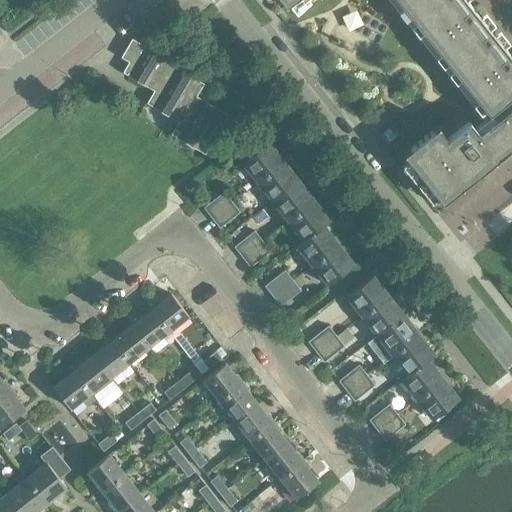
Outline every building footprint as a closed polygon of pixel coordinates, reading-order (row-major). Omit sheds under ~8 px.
[(279,0),(285,6),(293,0),(382,0),(445,78),(475,116),(469,122),(447,139),(437,126),(403,154),(442,203),(483,170),(511,147),(511,57),(466,0),(279,0)] [(179,52),(145,32),(134,51),(130,48),(125,57),(129,59),(122,72),(154,90),(146,103),(178,121),(171,134),(205,153),(228,114),(196,96),(204,83),(172,64),(179,52)] [(399,134),(391,125),(380,134),(387,143),(399,134)] [(269,141),(240,163),(256,183),(284,161),(269,141)] [(300,180),(284,161),(256,183),(271,202),(300,180)] [(315,200),(300,180),(271,202),(286,222),(315,200)] [(211,218),(232,201),(224,191),(203,207),(211,218)] [(323,225),(330,219),(315,200),(286,222),(301,240),(295,245),(295,246),(323,225)] [(211,218),(219,228),(240,212),(232,201),(211,218)] [(338,244),(323,225),(295,246),(311,266),(338,244)] [(241,257),(262,241),(254,230),(233,246),(241,257)] [(241,257),(249,267),(270,251),(262,241),(241,257)] [(354,264),(338,244),(311,266),(326,286),(354,264)] [(272,296),(293,280),(285,270),(264,285),(272,296)] [(373,275),(345,297),(361,317),(389,295),(373,275)] [(272,296),(280,306),(301,290),(293,280),(272,296)] [(149,307),(169,332),(189,316),(171,293),(155,306),(153,303),(149,307)] [(376,336),(404,314),(389,295),(361,317),(376,336)] [(147,312),(131,324),(149,347),(169,332),(149,307),(145,309),(147,312)] [(419,334),(404,314),(376,336),(391,356),(419,334)] [(131,324),(116,336),(114,334),(110,337),(130,363),(149,347),(131,324)] [(315,352),(336,335),(328,325),(307,341),(315,352)] [(434,353),(419,334),(391,356),(406,375),(399,379),(400,380),(428,359),(434,353)] [(315,352),(324,362),(344,346),(336,335),(315,352)] [(108,342),(92,355),(110,378),(130,363),(110,337),(106,340),(108,342)] [(203,360),(209,368),(221,358),(216,350),(203,360)] [(92,355),(77,367),(75,365),(71,368),(91,393),(110,378),(92,355)] [(200,357),(193,363),(201,373),(209,368),(203,360),(200,357)] [(443,378),(428,359),(400,380),(415,399),(443,378)] [(238,379),(225,362),(202,380),(218,400),(243,381),(240,377),(238,379)] [(346,391),(367,375),(358,364),(338,380),(346,391)] [(69,373),(53,386),(71,409),(91,393),(71,368),(67,371),(69,373)] [(176,382),(182,389),(195,379),(189,371),(176,382)] [(346,391),(354,401),(375,385),(367,375),(346,391)] [(0,395),(9,388),(10,388),(7,384),(6,385),(0,376),(0,395)] [(458,398),(443,378),(415,399),(431,419),(458,398)] [(256,402),(244,386),(246,385),(243,381),(218,400),(233,420),(256,402)] [(169,399),(182,389),(176,382),(163,392),(169,399)] [(10,388),(9,388),(0,395),(0,428),(25,409),(12,392),(13,392),(10,388)] [(150,402),(137,412),(143,420),(156,409),(150,402)] [(269,418),(256,402),(233,420),(248,439),(274,419),(271,416),(269,418)] [(376,429),(397,413),(389,403),(368,419),(376,429)] [(176,423),(165,409),(158,415),(168,429),(176,423)] [(143,420),(137,412),(124,422),(130,430),(143,420)] [(376,429),(385,440),(405,424),(397,413),(376,429)] [(153,418),(146,424),(157,438),(164,432),(153,418)] [(287,441),(275,425),(277,424),(274,419),(248,439),(264,459),(287,441)] [(16,422),(2,433),(8,441),(22,430),(16,422)] [(111,433),(97,444),(103,451),(117,440),(111,433)] [(189,454),(196,448),(186,436),(179,442),(189,454)] [(299,457),(287,441),(264,459),(279,478),(304,458),(302,455),(299,457)] [(177,464),(185,458),(175,445),(167,451),(177,464)] [(70,469),(52,446),(40,456),(45,462),(26,477),(46,503),(47,504),(51,501),(50,500),(67,487),(59,478),(70,469)] [(207,461),(196,448),(189,454),(199,468),(207,461)] [(110,453),(86,471),(99,488),(97,490),(100,493),(125,473),(110,453)] [(195,471),(185,458),(177,464),(187,477),(195,471)] [(295,498),(318,480),(305,464),(308,462),(304,458),(279,478),(295,498)] [(103,497),(105,495),(117,511),(141,492),(125,473),(100,493),(103,497)] [(219,493),(227,487),(217,475),(209,481),(219,493)] [(47,504),(46,503),(26,477),(6,492),(21,511),(34,511),(43,506),(43,507),(47,504)] [(208,503),(216,497),(205,484),(198,490),(208,503)] [(237,501),(227,487),(219,493),(229,507),(237,501)] [(21,511),(6,492),(0,496),(0,511),(21,511)] [(141,492),(117,511),(118,511),(155,511),(156,511),(141,492)] [(222,511),(225,510),(216,497),(208,503),(214,511),(222,511)]
